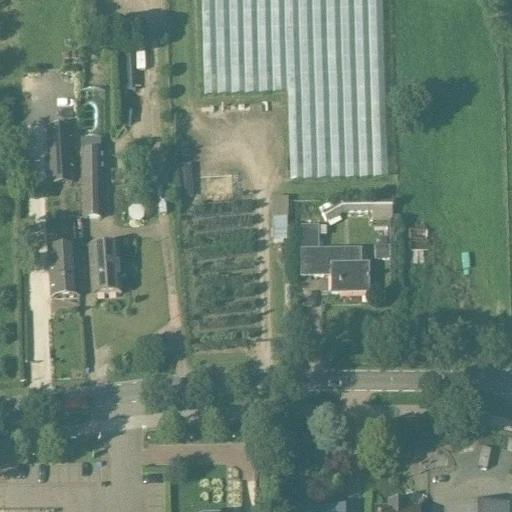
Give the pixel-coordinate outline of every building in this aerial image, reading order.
[(117,93),(135,93),(134,53),(116,54),(117,93)] [(104,101),(104,91),(87,90),(87,100),(104,101)] [(70,169),(67,127),(47,129),(50,171),(70,169)] [(81,152),(82,174),(82,222),(101,221),(100,152),(81,152)] [(272,242),(287,242),(287,197),(272,197),(272,242)] [(371,224),(391,224),(391,203),(340,204),(332,209),(329,205),(319,211),(326,224),(328,224),(331,228),(341,222),(339,218),(342,215),(371,215),(371,224)] [(318,253),(317,238),(317,229),(301,230),(301,253),(300,253),(301,279),(331,279),(331,296),(368,296),(368,267),(360,267),(360,252),(318,253)] [(91,298),(121,296),(119,280),(124,279),(125,274),(125,269),(123,265),(118,265),(117,247),(88,249),(91,298)] [(374,262),(378,262),(389,262),(389,248),(374,248),(374,262)] [(75,251),(47,253),(51,300),(78,298),(75,251)]
